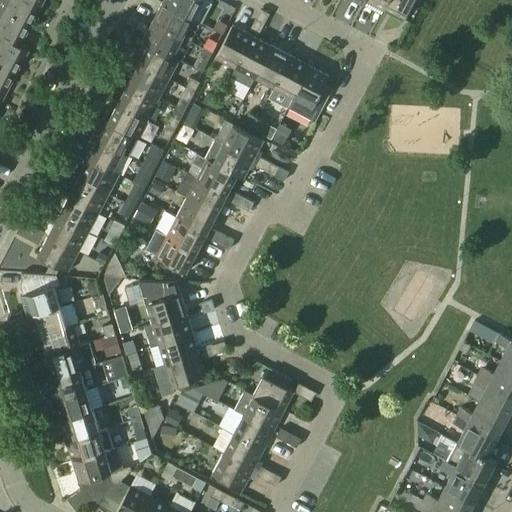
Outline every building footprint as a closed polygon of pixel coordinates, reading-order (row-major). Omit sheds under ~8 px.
[(39,0),(0,0),(0,1),(0,7),(32,25),(43,2),(39,0)] [(163,0),(163,2),(194,18),(202,22),(213,0),(163,0)] [(364,0),(365,0),(366,1),(384,10),(389,0),(364,0)] [(389,0),(384,10),(404,21),(414,0),(389,0)] [(163,2),(153,21),(184,37),(194,18),(163,2)] [(0,36),(20,47),(20,46),(32,25),(0,7),(0,36)] [(256,19),(265,24),(270,13),(261,9),(256,19)] [(265,24),(256,19),(250,29),(259,34),(265,24)] [(184,37),(153,21),(142,40),(149,44),(149,43),(174,56),(181,59),(182,60),(192,41),(184,37)] [(253,35),(233,25),(217,56),(237,66),(253,35)] [(251,86),(256,76),(272,45),(253,35),(237,66),(231,76),(251,86)] [(29,50),(20,46),(20,47),(0,36),(0,65),(17,74),(29,50)] [(209,37),(204,48),(213,52),(218,42),(209,37)] [(181,59),(174,56),(149,43),(149,44),(139,63),(170,79),(181,59)] [(291,55),(272,45),(256,76),(275,86),(291,55)] [(207,63),(213,52),(204,48),(194,67),(203,72),(207,63)] [(275,86),(269,98),(288,108),(288,107),(311,65),(291,55),(275,86)] [(139,63),(129,82),(160,98),(170,79),(139,63)] [(0,94),(5,97),(17,74),(0,65),(0,94)] [(311,65),(288,107),(316,122),(334,89),(325,84),(330,75),(311,65)] [(201,82),(199,80),(192,77),(186,87),(195,92),(201,82)] [(129,82),(119,101),(150,117),(160,98),(129,82)] [(195,92),(186,87),(181,97),(190,102),(195,92)] [(203,102),(213,107),(218,98),(208,92),(203,102)] [(140,136),(150,117),(119,101),(109,119),(109,120),(140,136)] [(259,116),(251,111),(245,123),(253,128),(259,116)] [(175,130),(180,120),(171,115),(166,125),(175,130)] [(93,136),(124,152),(130,155),(140,136),(109,120),(109,119),(103,116),(93,136)] [(253,128),(262,132),(268,120),(259,116),(253,128)] [(265,139),(234,123),(223,117),(213,137),(214,138),(223,143),(255,159),(265,139)] [(175,130),(166,125),(161,136),(170,140),(175,130)] [(124,152),(93,136),(82,155),(89,159),(89,158),(114,171),(114,170),(124,152)] [(244,179),(255,159),(223,143),(214,138),(204,156),(214,161),(213,162),(238,175),(244,179)] [(143,162),(155,168),(165,150),(152,144),(143,162)] [(228,194),(238,175),(213,162),(214,161),(204,156),(197,152),(192,161),(202,167),(197,178),(228,194)] [(261,156),(256,165),(266,170),(271,161),(261,156)] [(120,174),(114,170),(114,171),(89,158),(89,159),(79,177),(110,193),(120,174)] [(289,171),(271,161),(266,170),(276,176),(279,171),(287,176),(289,171)] [(133,180),(145,187),(155,168),(143,162),(133,180)] [(287,176),(279,171),(276,176),(285,180),(287,176)] [(192,187),(187,197),(218,213),(228,194),(197,178),(186,172),(181,181),(192,187)] [(110,193),(79,177),(69,196),(100,212),(110,193)] [(150,191),(159,196),(164,186),(155,181),(150,191)] [(229,200),(240,206),(244,197),(234,191),(229,200)] [(135,207),(140,196),(131,192),(126,202),(135,207)] [(69,196),(59,215),(90,232),(100,212),(69,196)] [(187,197),(177,216),(208,232),(218,213),(187,197)] [(255,202),(244,197),(240,206),(250,211),(255,202)] [(135,207),(126,202),(121,212),(129,217),(135,207)] [(143,202),(135,216),(146,222),(154,208),(143,202)] [(166,210),(156,229),(167,235),(198,251),(208,232),(177,216),(166,210)] [(80,251),(90,232),(59,215),(49,234),(80,251)] [(112,225),(122,231),(125,225),(114,220),(112,225)] [(163,277),(181,280),(186,270),(188,271),(198,251),(167,235),(156,229),(146,249),(171,262),(163,277)] [(209,238),(219,244),(224,235),(214,229),(209,238)] [(52,261),(46,274),(57,274),(61,266),(70,270),(80,251),(49,234),(38,254),(52,261)] [(234,240),(224,235),(219,244),(230,249),(234,240)] [(108,256),(98,250),(93,258),(104,264),(108,256)] [(60,283),(57,274),(46,274),(22,272),(22,291),(23,294),(21,295),(27,316),(61,306),(55,285),(60,283)] [(103,277),(108,295),(122,275),(105,274),(103,277)] [(141,282),(126,287),(131,304),(146,299),(153,322),(187,312),(181,292),(184,291),(181,280),(163,277),(139,276),(141,282)] [(91,295),(100,293),(97,281),(87,284),(91,295)] [(103,293),(93,296),(97,307),(100,306),(98,310),(100,317),(110,314),(107,304),(103,293)] [(215,309),(212,299),(201,303),(204,312),(215,309)] [(61,306),(27,316),(34,337),(41,335),(68,326),(67,326),(61,306)] [(153,322),(160,343),(193,333),(187,312),(153,322)] [(117,320),(120,330),(132,327),(129,316),(117,320)] [(74,323),(67,326),(68,326),(41,335),(47,355),(81,345),(74,323)] [(103,326),(106,337),(116,334),(112,323),(103,326)] [(511,338),(500,332),(496,340),(508,346),(501,359),(511,364),(511,338)] [(160,343),(166,364),(200,354),(193,333),(160,343)] [(105,338),(109,354),(121,350),(116,335),(105,338)] [(123,342),(126,354),(137,350),(133,338),(123,342)] [(214,344),(217,354),(228,350),(225,340),(214,344)] [(81,345),(47,355),(54,375),(54,376),(81,367),(81,368),(88,366),(94,364),(96,363),(90,342),(81,345)] [(217,354),(214,344),(203,347),(206,357),(217,354)] [(128,355),(133,372),(143,369),(137,352),(128,355)] [(200,354),(166,364),(173,385),(206,375),(200,354)] [(103,361),(109,381),(128,375),(122,355),(103,361)] [(511,390),(511,364),(501,359),(494,371),(483,365),(479,373),(511,390)] [(54,376),(54,375),(47,377),(53,398),(87,388),(100,384),(94,364),(88,366),(81,368),(81,367),(54,376)] [(269,366),(254,394),(285,411),(295,391),(288,387),(293,379),(269,366)] [(509,415),(511,408),(511,390),(479,373),(475,381),(486,387),(480,399),(509,415)] [(130,386),(127,377),(121,379),(124,388),(130,386)] [(53,398),(60,419),(93,409),(87,388),(53,398)] [(176,403),(193,411),(203,392),(194,388),(183,391),(176,403)] [(234,408),(275,430),(285,411),(254,394),(244,389),(234,408)] [(462,406),(458,414),(498,435),(509,415),(480,399),(473,412),(462,406)] [(144,409),(152,438),(164,417),(160,404),(144,409)] [(128,408),(132,419),(142,416),(138,405),(128,408)] [(230,406),(220,425),(234,433),(265,449),(275,430),(234,408),(230,406)] [(60,419),(66,440),(100,429),(93,409),(60,419)] [(177,426),(183,416),(171,410),(166,420),(177,426)] [(488,455),(498,435),(458,414),(453,422),(465,428),(458,441),(467,445),(487,455),(488,455)] [(135,431),(145,428),(142,416),(132,419),(135,431)] [(433,429),(417,421),(417,435),(428,441),(433,429)] [(163,426),(162,437),(174,438),(175,427),(163,426)] [(108,427),(100,429),(66,440),(73,460),(106,450),(114,447),(108,427)] [(277,436),(287,442),(292,433),(281,427),(277,436)] [(234,433),(224,452),(255,468),(265,449),(234,433)] [(287,442),(297,447),(302,438),(292,433),(287,442)] [(140,454),(152,451),(148,437),(136,441),(140,454)] [(447,455),(445,459),(485,481),(496,460),(488,455),(487,455),(467,445),(458,441),(452,453),(449,451),(447,455)] [(73,460),(79,482),(93,503),(121,480),(132,471),(130,465),(124,467),(118,446),(114,447),(106,450),(73,460)] [(255,468),(224,452),(213,471),(245,488),(255,468)] [(485,481),(445,459),(443,465),(441,468),(452,474),(446,486),(475,501),(485,481)] [(257,474),(267,480),(272,471),(261,465),(257,474)] [(173,475),(183,480),(187,472),(177,466),(173,475)] [(272,471),(267,480),(277,485),(282,476),(272,471)] [(198,477),(187,472),(183,480),(193,486),(198,477)] [(132,484),(131,485),(121,480),(93,503),(109,511),(141,511),(151,494),(132,484)] [(221,501),(226,492),(215,486),(211,495),(206,504),(217,509),(221,501)] [(428,493),(424,500),(445,511),(468,511),(475,501),(446,486),(439,499),(428,493)] [(170,504),(166,511),(190,511),(196,501),(177,491),(170,504)] [(231,506),(236,497),(226,492),(221,501),(231,506)] [(166,511),(170,504),(151,494),(141,511),(166,511)] [(445,511),(424,500),(413,494),(410,500),(421,506),(420,508),(426,511),(445,511)]
